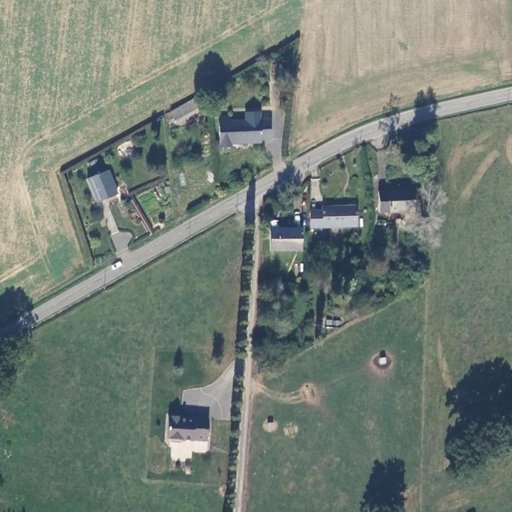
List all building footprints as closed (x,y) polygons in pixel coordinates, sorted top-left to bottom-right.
[(174,124),(191,114),(186,105),(169,116),(174,124)] [(230,123),(230,120),(219,120),(220,149),(231,148),(231,145),(262,143),(261,139),(271,139),(270,120),(230,123)] [(98,206),(117,199),(107,175),(88,183),(98,206)] [(380,213),(416,210),(415,189),(378,192),(380,213)] [(357,226),(357,206),(322,205),(322,210),(310,210),(310,226),(357,226)] [(301,249),(301,229),(280,228),(280,231),(271,230),(271,250),(301,249)] [(366,312),(384,301),(385,290),(376,290),(376,288),(367,292),(366,312)] [(340,327),(340,320),(310,319),(310,327),(340,327)] [(195,417),(182,416),(182,415),(169,414),(168,437),(171,437),(171,438),(173,441),(181,441),(183,439),(184,438),(208,439),(210,416),(195,416),(195,417)]
